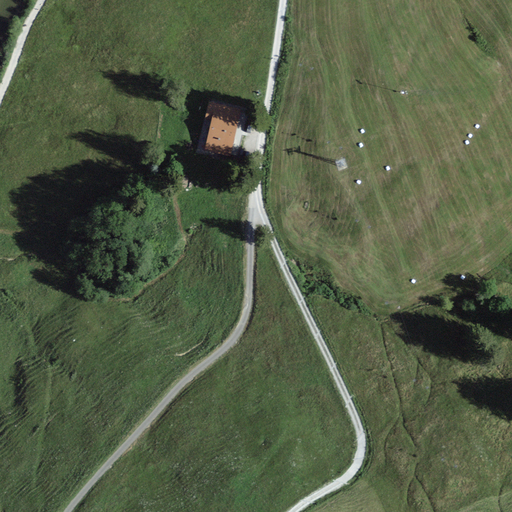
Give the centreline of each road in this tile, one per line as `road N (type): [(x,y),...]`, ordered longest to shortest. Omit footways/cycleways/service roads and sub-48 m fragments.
road 1 (track): [(69,511),(241,327),(253,204)]
road 2 (track): [(253,204),(359,430),(349,474),(293,511)]
road 3 (track): [(281,0),(253,204)]
